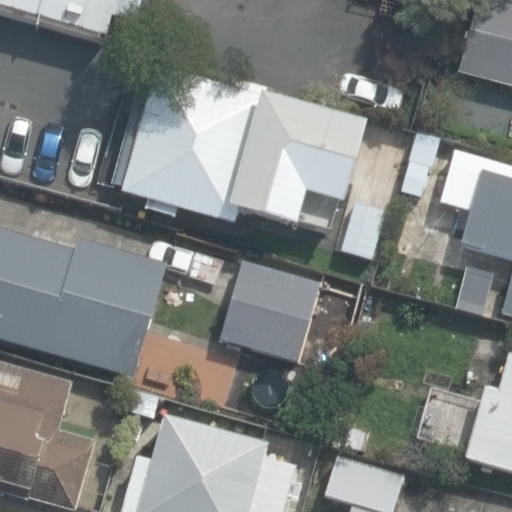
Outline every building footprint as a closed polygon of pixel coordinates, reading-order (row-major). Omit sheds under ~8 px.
[(144,0),(0,0),(0,11),(132,47),(144,0)] [(511,0),(456,0),(442,65),(511,81),(511,0)] [(262,102),(161,73),(125,198),(226,226),(231,209),(262,102)] [(373,132),(262,102),(231,209),(338,238),(373,132)] [(511,164),(436,143),(422,139),(403,203),(456,218),(448,247),(511,265),(511,164)] [(0,225),(0,328),(129,369),(159,275),(0,225)] [(230,243),(197,331),(290,366),(324,278),(230,243)] [(469,369),(443,441),(511,463),(511,344),(501,341),(490,376),(469,369)] [(0,498),(48,511),(82,511),(106,426),(89,421),(95,398),(68,391),(73,372),(0,351),(0,498)] [(294,511),(313,452),(134,394),(98,507),(114,511),(294,511)] [(511,511),(511,504),(460,489),(453,511),(511,511)] [(383,511),(385,504),(340,495),(336,511),(383,511)]
